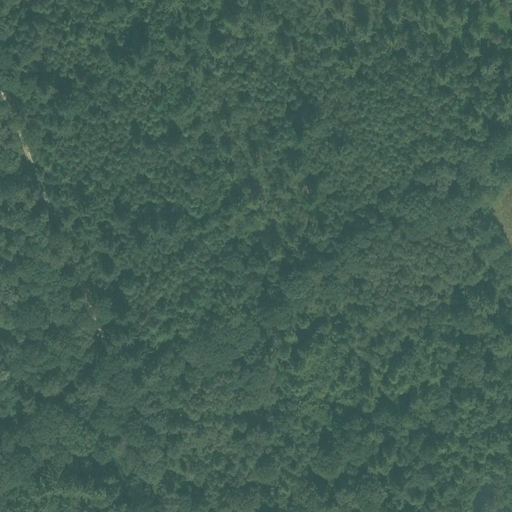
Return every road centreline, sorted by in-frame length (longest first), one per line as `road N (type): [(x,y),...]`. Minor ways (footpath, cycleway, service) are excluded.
road 1 (track): [(225,330),(511,142)]
road 2 (track): [(127,394),(0,98)]
road 3 (track): [(0,477),(127,394)]
road 4 (track): [(175,511),(127,394)]
